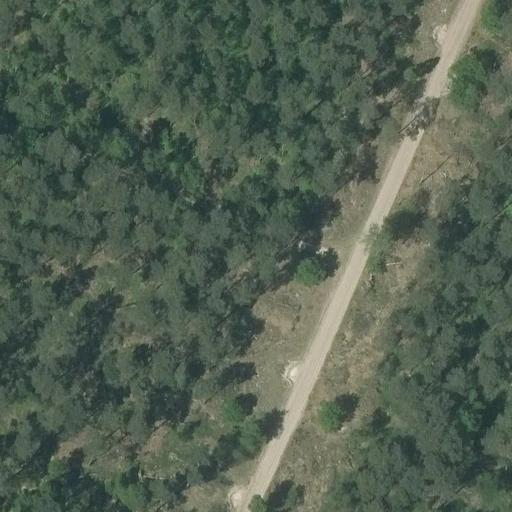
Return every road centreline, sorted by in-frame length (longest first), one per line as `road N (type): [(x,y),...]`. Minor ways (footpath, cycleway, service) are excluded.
road 1 (track): [(246,511),(473,0)]
road 2 (track): [(357,255),(0,119)]
